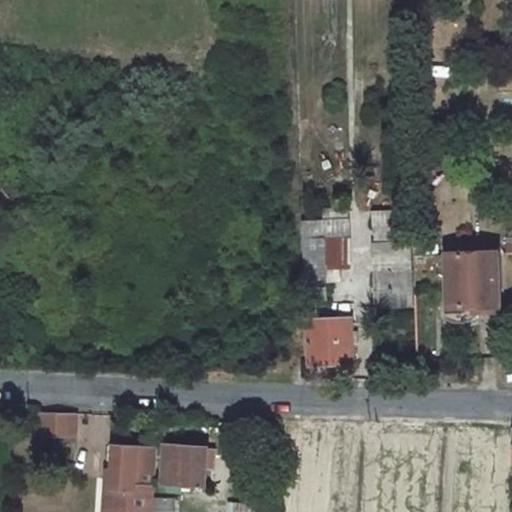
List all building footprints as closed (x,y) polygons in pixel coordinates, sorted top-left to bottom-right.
[(330,281),(329,267),(349,266),(348,210),(328,211),(328,219),(305,220),(310,364),(354,362),(353,344),(359,343),(359,329),(352,329),(352,319),(329,321),(327,283),(330,281)] [(409,210),(374,211),(376,307),(411,305),(409,210)] [(444,242),(414,243),(413,255),(426,255),(444,254),(444,242)] [(449,306),(444,307),(445,318),(455,320),(467,320),(477,317),(477,307),(501,306),(499,253),(447,254),(449,306)] [(426,255),(413,255),(415,287),(427,287),(426,255)] [(354,362),(310,364),(311,370),(354,369),(354,362)] [(77,416),(45,415),(41,415),(40,429),(76,429),(77,416)] [(40,429),(40,437),(76,437),(76,429),(40,429)] [(111,486),(110,491),(145,493),(148,449),(113,447),(113,452),(105,452),(104,485),(111,486)] [(164,447),(161,486),(204,487),(205,471),(213,471),(215,450),(164,447)] [(110,491),(109,511),(152,511),(153,499),(156,450),(148,449),(145,493),(110,491)] [(152,511),(172,511),(173,500),(153,499),(152,511)] [(229,503),(228,511),(255,511),(256,506),(229,503)]
